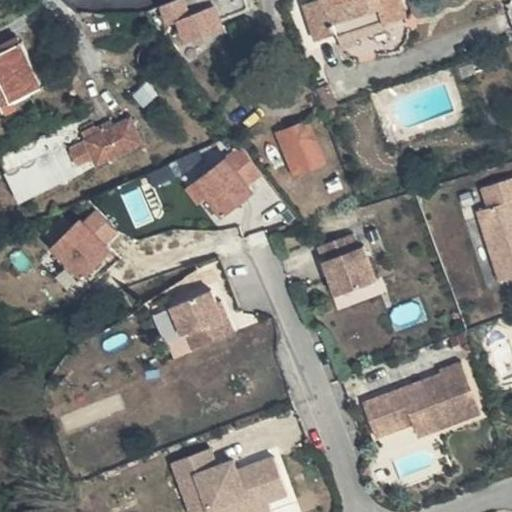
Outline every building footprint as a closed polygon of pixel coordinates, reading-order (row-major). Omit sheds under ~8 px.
[(223,15),(217,0),(172,0),(134,15),(137,23),(142,22),(146,31),(152,30),(156,40),(223,15)] [(385,0),(312,0),(314,3),(293,10),(304,45),(323,39),(325,45),(341,39),(336,24),(366,15),(371,30),(372,33),(394,27),(386,0),(385,0)] [(371,30),(366,15),(336,24),(341,39),(371,30)] [(0,101),(18,92),(0,55),(0,101)] [(111,122),(67,145),(70,150),(77,165),(80,171),(125,147),(111,122)] [(305,168),(290,128),(258,140),(272,181),(305,168)] [(244,141),(199,176),(227,212),(259,188),(253,181),(267,171),(244,141)] [(77,165),(70,150),(53,159),(60,174),(77,165)] [(496,181),(460,191),(466,211),(455,214),(474,284),(511,273),(511,261),(496,203),(502,201),(496,181)] [(81,275),(126,237),(98,204),(53,242),(81,275)] [(292,255),(312,303),(354,287),(340,253),(331,256),(326,242),(292,255)] [(190,297),(150,312),(161,340),(167,338),(173,354),(200,344),(194,327),(200,325),(195,311),(190,297)] [(199,309),(195,311),(200,325),(194,327),(200,344),(210,339),(199,309)] [(379,394),(341,409),(351,433),(406,413),(415,432),(458,414),(438,367),(417,375),(418,379),(393,388),(395,393),(381,398),(379,394)] [(379,394),(381,398),(395,393),(393,388),(379,394)] [(406,413),(351,433),(354,440),(391,426),(396,439),(415,432),(406,413)] [(187,454),(148,469),(164,511),(213,511),(225,507),(226,511),(231,511),(265,499),(251,463),(222,473),(225,481),(217,484),(214,476),(209,465),(193,471),(187,454)] [(222,473),(214,476),(217,484),(225,481),(222,473)]
